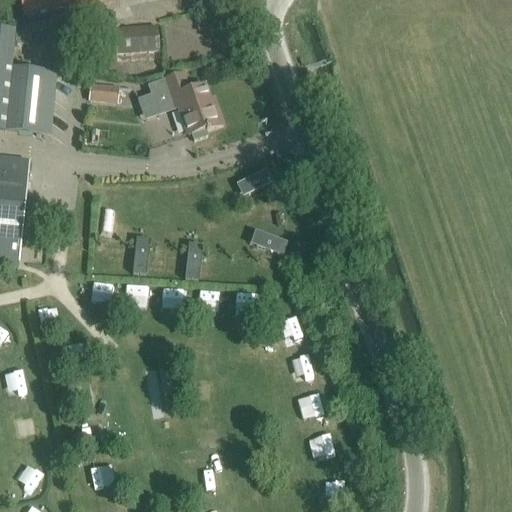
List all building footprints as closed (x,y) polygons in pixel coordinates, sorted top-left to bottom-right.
[(19,0),(24,17),(99,0),(19,0)] [(129,30),(114,31),(116,55),(117,64),(160,60),(159,52),(157,28),(129,30)] [(57,73),(13,69),(17,32),(0,30),(0,131),(52,137),(57,73)] [(163,82),(149,87),(152,96),(160,118),(179,111),(188,137),(189,137),(191,136),(193,143),(208,138),(206,133),(218,129),(204,88),(188,93),(182,76),(163,82)] [(89,86),(87,103),(117,105),(118,88),(89,86)] [(0,263),(21,266),(31,165),(0,161),(0,263)] [(276,173),(242,185),(247,199),(281,186),(276,173)] [(257,240),(257,255),(293,255),(294,241),(257,240)] [(135,242),(132,280),(148,282),(151,244),(135,242)] [(188,247),(185,285),(201,286),(203,247),(188,247)]
